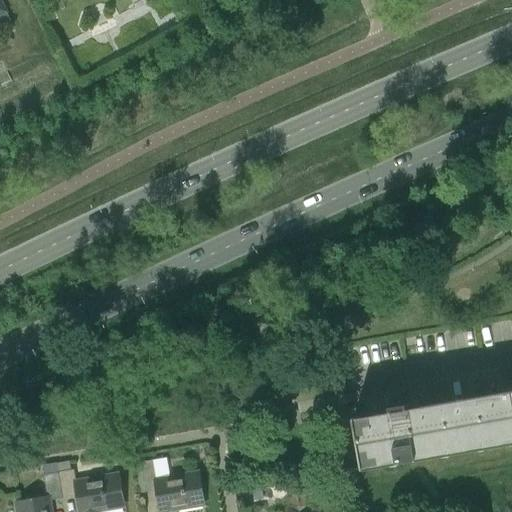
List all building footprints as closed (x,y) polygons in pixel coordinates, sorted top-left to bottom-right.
[(0,25),(10,21),(5,13),(0,2),(0,25)] [(389,412),(353,418),(362,469),(511,443),(511,397),(411,415),(410,409),(389,413),(389,412)] [(156,491),(160,511),(203,505),(198,473),(155,480),(152,461),(136,463),(141,493),(156,491)] [(57,463),(41,466),(43,475),(58,473),(57,463)] [(104,465),(58,473),(62,499),(77,496),(79,511),(99,511),(123,507),(118,475),(106,477),(104,465)] [(62,499),(58,473),(43,475),(47,497),(16,503),(17,511),(49,511),(48,501),(62,499)] [(261,488),(251,489),(252,500),(262,498),(261,488)]
